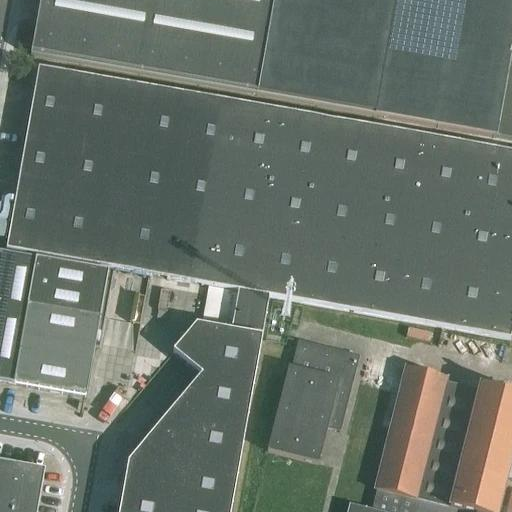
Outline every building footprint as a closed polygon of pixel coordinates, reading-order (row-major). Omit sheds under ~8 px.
[(33,47),(32,54),(495,138),(511,140),(511,0),(41,0),(38,20),(34,42),(33,47)] [(15,203),(6,251),(239,293),(238,299),(272,305),(273,299),(305,304),(510,340),(511,330),(511,154),(38,74),(15,203)] [(0,384),(15,388),(87,400),(101,321),(109,276),(37,262),(0,255),(0,384)] [(120,511),(233,511),(264,345),(272,305),(238,299),(232,334),(197,328),(185,342),(180,349),(179,349),(174,356),(201,380),(144,448),(128,467),(128,470),(125,486),(120,511)] [(295,316),(287,314),(287,322),(294,323),(295,316)] [(291,371),(270,454),(275,456),(321,467),(322,464),(330,430),(343,433),(361,361),(313,348),(301,345),(294,371),(291,371)] [(376,511),(511,511),(511,396),(510,395),(510,394),(505,393),(505,394),(483,389),(479,397),(447,389),(449,383),(447,382),(408,372),(395,420),(391,432),(376,490),(381,491),(379,503),(376,511)] [(0,511),(38,511),(45,473),(0,464),(0,511)]
